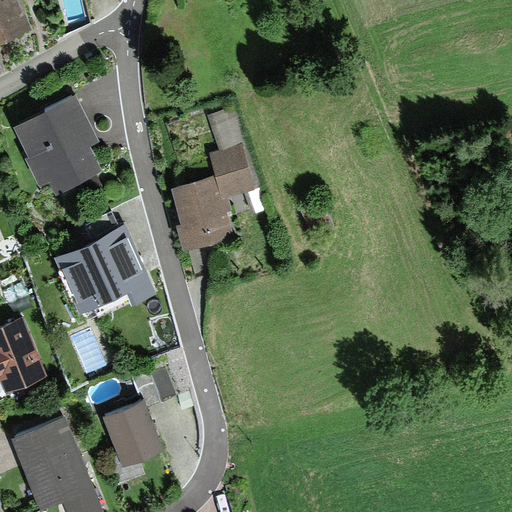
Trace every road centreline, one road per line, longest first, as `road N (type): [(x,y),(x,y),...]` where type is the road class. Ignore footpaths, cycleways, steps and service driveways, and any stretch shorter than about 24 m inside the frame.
road 1 (residential): [(132,26),(132,94),(147,173),(212,418),(215,457),(201,489),(177,511)]
road 2 (residential): [(132,26),(94,37),(0,89)]
